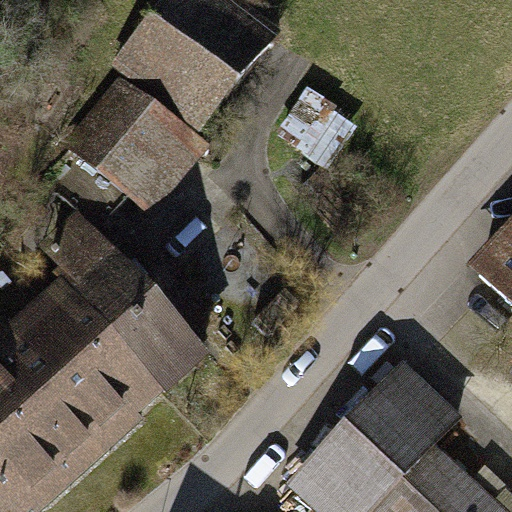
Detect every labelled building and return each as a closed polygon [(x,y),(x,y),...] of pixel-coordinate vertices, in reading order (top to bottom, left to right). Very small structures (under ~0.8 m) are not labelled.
[(226,0),(175,0),(123,64),(203,130),(276,41),(226,0)] [(120,84),(66,149),(151,218),(204,153),(120,84)] [(330,121),(338,108),(312,91),(282,138),(330,168),(351,135),(330,121)] [(71,287),(169,396),(209,361),(81,217),(41,253),(71,287)] [(511,241),(483,272),(511,299),(511,241)] [(0,351),(0,511),(41,511),(169,396),(71,287),(0,351)] [(293,492),(313,511),(498,511),(438,454),(465,426),(409,372),(293,492)]
